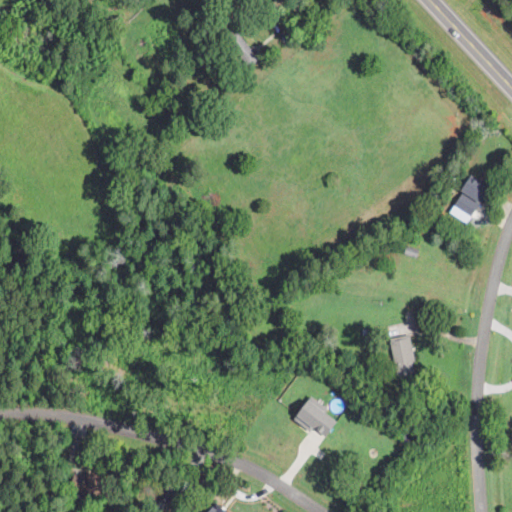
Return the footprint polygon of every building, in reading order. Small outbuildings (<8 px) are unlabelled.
[(465,187),(485,201),(497,185),(477,171),(465,187)] [(470,223),(482,206),(464,193),(451,210),(470,223)] [(418,365),(414,340),(395,342),(398,367),(418,365)] [(297,419),(314,430),(316,426),(331,436),(342,420),(329,411),(332,407),(313,395),(297,419)] [(230,511),(216,503),(210,511),(230,511)]
